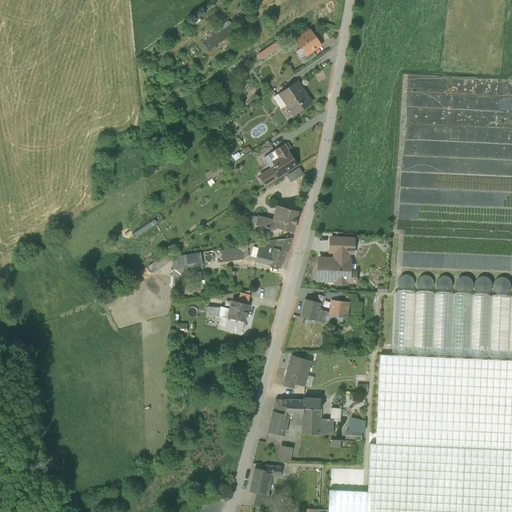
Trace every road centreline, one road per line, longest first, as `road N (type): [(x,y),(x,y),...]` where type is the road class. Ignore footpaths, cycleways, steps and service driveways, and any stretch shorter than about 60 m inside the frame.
road 1 (residential): [(230,511),(329,129),(348,0)]
road 2 (track): [(4,274),(56,511)]
